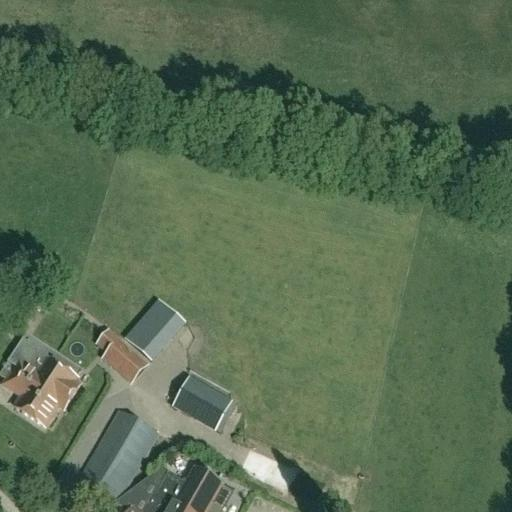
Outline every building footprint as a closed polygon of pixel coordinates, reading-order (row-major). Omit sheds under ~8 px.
[(41,312),(47,304),(31,293),(25,301),(33,307),(41,312)] [(185,327),(160,304),(126,342),(152,365),(185,327)] [(109,332),(95,348),(106,357),(102,362),(132,388),(150,368),(109,332)] [(16,371),(8,384),(5,388),(23,400),(15,411),(44,430),(58,408),(65,412),(80,390),(73,385),(76,381),(75,381),(80,372),(27,337),(8,366),(16,371)] [(173,411),(194,423),(211,394),(190,381),(173,411)] [(119,502),(157,437),(119,415),(81,480),(119,502)] [(242,464),(281,483),(291,461),(253,442),(242,464)] [(182,466),(190,454),(176,446),(169,458),(182,466)] [(141,497),(132,511),(131,511),(130,511),(210,511),(224,487),(196,471),(187,487),(167,476),(152,503),(141,497)]
